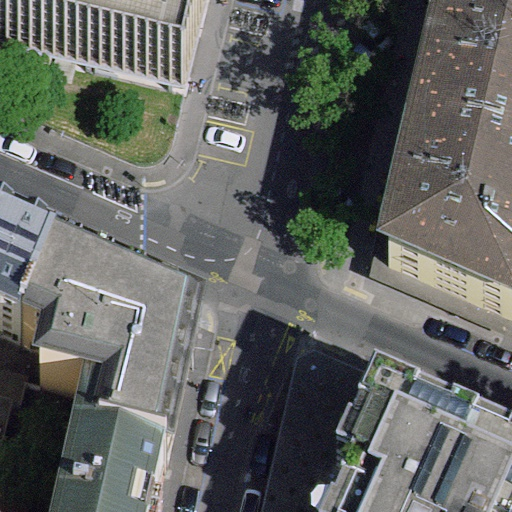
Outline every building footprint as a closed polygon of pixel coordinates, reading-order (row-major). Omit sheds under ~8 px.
[(0,0),(0,50),(182,95),(190,90),(211,0),(0,0)] [(511,0),(461,0),(456,28),(511,40),(511,0)] [(511,40),(456,28),(427,154),(511,174),(511,40)] [(511,327),(511,174),(427,154),(394,278),(511,327)] [(60,265),(0,239),(0,334),(25,345),(60,265)] [(197,325),(60,265),(25,345),(50,358),(44,391),(88,403),(112,410),(100,455),(167,472),(201,330),(197,325)] [(361,440),(378,402),(313,374),(282,511),(346,511),(376,446),(361,440)] [(511,511),(511,461),(378,402),(361,440),(376,446),(346,511),(511,511)] [(12,407),(0,403),(0,450),(2,451),(12,407)] [(112,410),(88,403),(63,511),(157,511),(167,472),(100,455),(112,410)]
